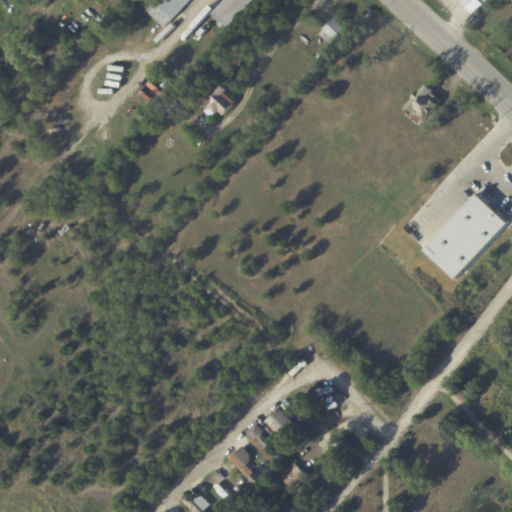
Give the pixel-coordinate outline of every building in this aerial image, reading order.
[(192,0),(180,14),(174,21),(173,20),(166,29),(146,11),(155,0),(192,0)] [(226,0),(255,0),(228,29),(213,14),(226,0)] [(320,35),(337,16),(344,23),(342,25),(347,29),(332,45),(320,35)] [(239,59),(243,61),(243,65),(240,68),(236,68),(234,64),(235,60),(239,59)] [(407,107),(427,85),(435,92),(433,93),(442,102),(438,106),(439,106),(424,122),(414,113),(414,114),(407,107)] [(203,105),(221,86),(229,93),(227,95),(237,105),(224,118),(220,113),(215,118),(213,117),(212,118),(207,113),(209,111),(203,105)] [(346,101),(352,93),(358,98),(351,106),(346,101)] [(100,185),(112,173),(117,178),(105,190),(100,185)] [(426,251),(478,194),(510,223),(457,280),(426,251)] [(502,327),(506,322),(510,326),(506,330),(502,327)] [(293,370),(306,365),(304,360),(311,357),(315,368),(296,376),(293,370)] [(335,395),(300,399),(300,392),(334,388),(335,395)] [(282,439),(266,423),(273,417),(273,418),(281,410),(298,428),(283,441),(282,439)] [(345,422),(342,422),(342,424),(330,425),(331,431),(321,432),(320,418),(321,418),(321,412),(349,410),(350,417),(344,417),(345,422)] [(274,446),(283,455),(283,456),(286,459),(278,467),(254,444),(259,439),(270,450),(274,446)] [(254,457),(251,459),(253,461),(248,466),(262,481),(256,486),(231,458),(236,453),(237,453),(244,446),(254,457)] [(281,477),(295,463),(309,476),(295,490),(281,477)] [(215,473),(224,464),(233,474),(224,482),(215,473)] [(206,482),(212,476),(215,479),(218,476),(223,481),(220,484),(231,496),(233,493),(240,500),(231,509),(206,482)] [(243,476),(247,481),(243,485),(239,480),(243,476)] [(194,511),(185,502),(190,497),(196,504),(203,497),(212,506),(206,511),(194,511)]
